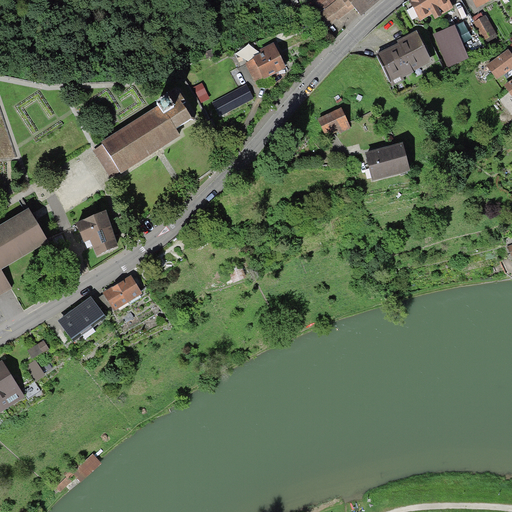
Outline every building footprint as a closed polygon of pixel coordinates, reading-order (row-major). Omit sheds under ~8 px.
[(379,0),(317,0),(316,1),(324,9),(321,12),(326,27),(336,18),(339,21),(354,7),(362,16),(379,0)] [(449,0),(408,0),(421,22),(432,15),(435,20),(442,16),(442,15),(454,9),(449,0)] [(487,15),(475,22),(486,42),(498,35),(487,15)] [(454,27),(434,35),(447,66),(467,58),(454,27)] [(399,44),(377,56),(392,85),(404,80),(402,77),(432,63),(416,32),(398,41),(399,44)] [(267,53),(250,63),(260,81),(288,66),(275,43),(265,49),(267,53)] [(511,54),(509,50),(487,66),(497,80),(511,69),(511,54)] [(248,86),(215,103),(222,116),(255,98),(248,86)] [(158,107),(100,144),(103,147),(96,151),(111,175),(120,169),(122,172),(180,136),(176,130),(192,120),(184,106),(186,105),(178,92),(157,106),(158,107)] [(341,110),(319,120),(326,135),(338,129),(339,133),(350,129),(341,110)] [(403,146),(364,156),(371,180),(409,170),(403,146)] [(28,210),(0,226),(0,296),(12,289),(1,270),(47,242),(28,210)] [(104,215),(77,226),(85,243),(91,241),(97,254),(117,246),(104,215)] [(242,264),(228,270),(233,283),(248,277),(242,264)] [(263,264),(258,268),(262,273),(267,269),(263,264)] [(130,277),(104,294),(115,311),(141,295),(130,277)] [(91,299),(61,322),(74,339),(104,317),(91,299)] [(131,311),(122,318),(126,323),(135,316),(131,311)] [(159,314),(154,318),(159,325),(164,321),(159,314)] [(60,328),(55,332),(64,343),(69,338),(60,328)] [(42,341),(27,351),(32,359),(47,349),(42,341)] [(0,363),(0,403),(4,411),(25,398),(3,361),(0,363)] [(36,361),(17,372),(26,387),(45,375),(36,361)] [(80,482),(100,465),(93,456),(84,463),(82,460),(64,475),(67,477),(55,487),(60,492),(77,478),(80,482)]
